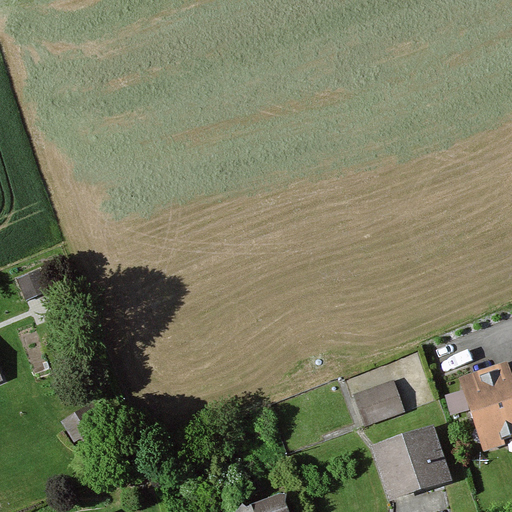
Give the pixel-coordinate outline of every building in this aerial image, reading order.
[(49,295),(40,273),(19,282),(28,304),(49,295)] [(511,375),(501,379),(497,368),(451,382),(474,458),(511,446),(511,375)] [(399,415),(388,384),(347,398),(358,430),(399,415)] [(442,485),(422,430),(360,452),(380,508),(442,485)] [(293,511),(288,495),(239,511),(293,511)]
